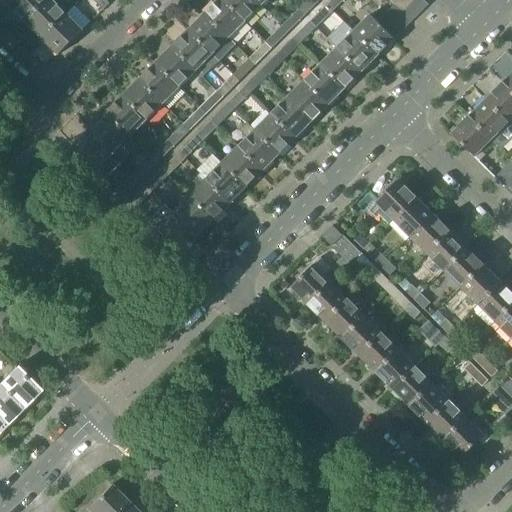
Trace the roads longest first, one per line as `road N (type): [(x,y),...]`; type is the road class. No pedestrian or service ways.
road 1 (residential): [(471,503),(439,502),(232,294),(234,278),(392,119)]
road 2 (residential): [(147,0),(43,104),(0,61)]
road 3 (residential): [(511,231),(392,119)]
road 4 (residential): [(96,415),(0,314)]
road 5 (residential): [(196,511),(96,415)]
road 6 (residential): [(0,511),(96,415)]
road 7 (residential): [(392,119),(478,32)]
